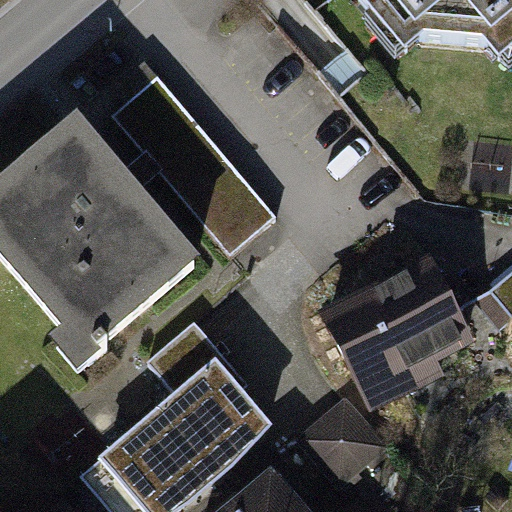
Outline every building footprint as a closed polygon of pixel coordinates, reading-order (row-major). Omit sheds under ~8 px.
[(511,0),(347,0),(409,74),(425,62),(478,61),(490,71),(511,56),(511,0)] [(158,89),(117,124),(234,261),(275,226),(158,89)] [(0,175),(0,249),(81,349),(68,360),(85,381),(219,272),(85,107),(0,175)] [(434,273),(324,322),(370,425),(448,390),(440,374),(473,359),(434,273)] [(511,290),(494,305),(511,326),(511,290)] [(172,398),(75,478),(103,511),(178,511),(186,507),(230,470),(265,428),(215,367),(224,360),(194,324),(144,365),(172,398)] [(295,511),(271,483),(238,511),(295,511)]
